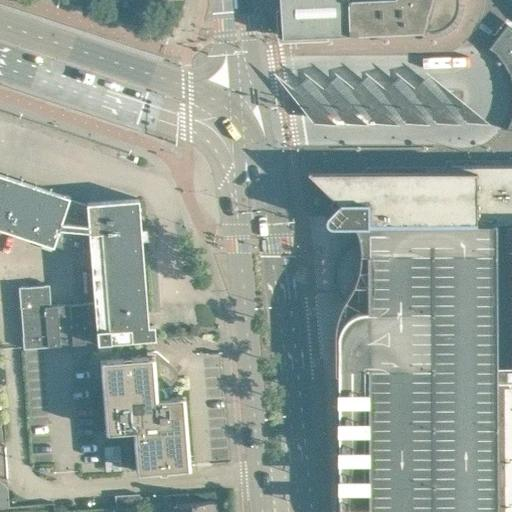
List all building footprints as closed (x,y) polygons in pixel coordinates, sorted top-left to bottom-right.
[(279,0),(282,36),(351,33),(351,35),(360,34),(360,33),(388,32),(391,34),(399,34),(401,31),(425,31),(431,31),(434,30),(437,30),(440,29),(443,27),(446,26),(448,24),(451,21),(453,19),(454,16),(456,13),(457,10),(457,6),(458,4),(458,0),(457,0),(279,0)] [(511,27),(507,24),(498,36),(489,48),(495,52),(504,63),(507,70),(511,66),(511,27)] [(309,170),(308,171),(309,172),(315,179),(318,181),(335,199),(339,202),(333,208),(330,212),(327,214),(326,216),(326,219),(327,222),(329,224),(332,225),(354,224),(356,224),(357,224),(476,223),(495,223),(506,223),(511,222),(511,164),(495,165),(476,165),(450,165),(451,171),(404,171),(369,171),(362,171),(355,171),(333,171),(332,171),(318,172),(316,172),(311,172),(309,170)] [(149,325),(143,256),(139,199),(87,203),(87,205),(68,199),(69,196),(0,173),(0,227),(53,245),(79,253),(81,248),(90,247),(95,303),(51,306),(49,285),(19,287),(23,349),(91,344),(155,339),(154,325),(149,325)] [(511,222),(506,223),(495,223),(496,348),(496,365),(511,364),(511,222)] [(334,274),(334,275),(334,276),(334,277),(334,278),(334,279),(334,280),(334,281),(335,282),(335,283),(335,284),(335,285),(335,286),(336,286),(336,287),(336,288),(336,289),(337,289),(337,290),(337,291),(338,291),(338,292),(338,293),(339,293),(339,294),(339,295),(340,295),(340,296),(341,296),(340,296),(341,296),(341,297),(342,297),(342,298),(342,299),(343,299),(343,300),(344,300),(344,301),(345,301),(345,302),(346,302),(346,303),(347,303),(347,304),(348,304),(349,304),(349,305),(350,305),(350,306),(351,306),(352,307),(353,307),(353,308),(354,308),(355,308),(355,309),(356,309),(357,309),(358,309),(358,310),(359,310),(360,310),(361,310),(361,311),(362,311),(363,311),(364,311),(365,311),(365,312),(366,312),(367,312),(366,366),(338,367),(338,373),(338,404),(338,420),(338,432),(338,461),(338,490),(338,511),(495,511),(496,381),(496,365),(496,348),(495,223),(476,223),(357,224),(356,224),(359,233),(360,240),(359,240),(358,240),(357,241),(356,241),(355,241),(355,242),(354,242),(353,243),(352,243),(352,244),(351,244),(350,244),(350,245),(349,245),(349,246),(348,246),(347,247),(346,247),(346,248),(345,248),(345,249),(344,250),(343,250),(343,251),(342,251),(342,252),(342,253),(341,253),(341,254),(340,254),(340,255),(339,256),(339,257),(338,257),(338,258),(338,259),(337,259),(337,260),(337,261),(336,262),(336,263),(336,264),(335,264),(335,265),(335,266),(335,267),(335,268),(334,269),(334,270),(334,271),(334,272),(334,273),(334,274)] [(185,395),(181,396),(171,396),(170,385),(177,378),(169,371),(168,362),(156,351),(146,352),(147,356),(99,360),(105,432),(132,430),(136,472),(191,467),(185,395)] [(511,511),(511,364),(496,365),(496,381),(495,511),(511,511)] [(102,481),(117,481),(116,455),(101,456),(102,481)] [(140,507),(139,497),(139,494),(115,495),(116,508),(140,507)] [(188,502),(187,494),(163,495),(164,511),(214,511),(214,500),(188,502)]
